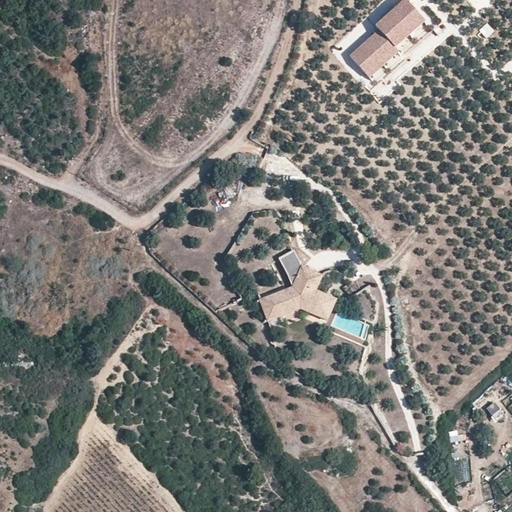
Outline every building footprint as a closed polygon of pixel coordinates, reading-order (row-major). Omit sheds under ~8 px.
[(405,0),(403,0),(375,26),(378,30),(395,48),(424,21),(405,0)] [(395,48),(378,30),(349,56),(369,79),(399,53),(395,48)] [(356,224),(346,225),(347,237),(358,236),(356,224)] [(292,289),(301,269),(293,251),(279,258),(292,289)] [(283,284),(288,282),(278,260),(273,263),(283,284)] [(320,279),(301,269),(292,289),(262,300),(269,321),(302,309),(312,314),(321,295),(314,292),(320,279)] [(334,301),(321,295),(312,314),(326,320),(334,301)] [(494,399),(485,406),(495,421),(505,415),(494,399)] [(467,443),(467,436),(457,436),(458,444),(467,443)] [(456,460),(457,483),(471,482),(469,459),(456,460)]
